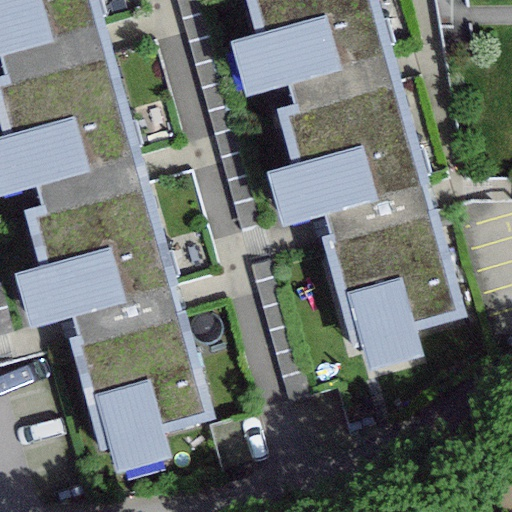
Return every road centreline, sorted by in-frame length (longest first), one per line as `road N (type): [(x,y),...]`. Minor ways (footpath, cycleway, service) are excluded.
road 1 (residential): [(296,485),(159,0)]
road 2 (residential): [(296,485),(511,376)]
